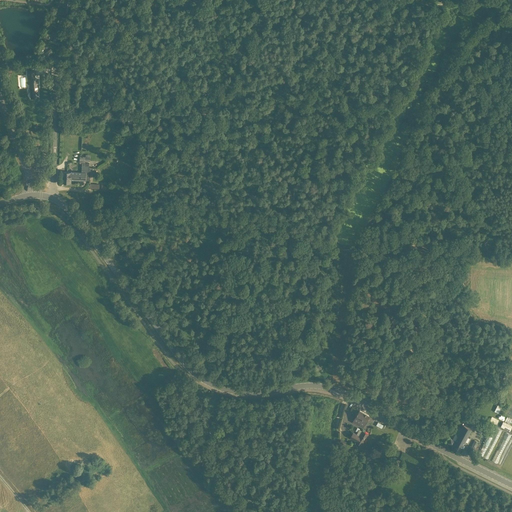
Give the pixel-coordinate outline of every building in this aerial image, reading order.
[(35,79),(35,76),(34,71),(29,71),(27,71),(28,80),(30,80),(31,98),(38,97),(38,89),(39,89),(39,79),(35,79)] [(82,167),(82,172),(82,176),(75,176),(75,179),(86,180),(90,180),(91,167),(89,167),(89,163),(83,162),(82,162),(82,163),(82,167)] [(71,179),(75,179),(75,176),(82,176),(82,172),(63,171),(63,183),(71,183),(71,179)] [(498,404),(494,411),(499,413),(501,409),(503,410),(504,407),(498,404)] [(359,410),(353,421),(363,427),(370,416),(359,410)] [(459,452),(462,448),(471,429),(476,419),(469,415),(464,425),(462,428),(458,426),(454,433),(455,434),(453,439),(450,438),(448,442),(452,444),(453,444),(452,448),(459,452)] [(511,426),(503,422),(501,427),(510,431),(511,426)] [(356,441),(361,445),(368,434),(363,431),(359,436),(353,432),(350,436),(356,440),(356,441)] [(470,449),(470,450),(473,451),(479,441),(475,440),(470,449)] [(418,468),(416,472),(423,476),(425,472),(418,468)]
